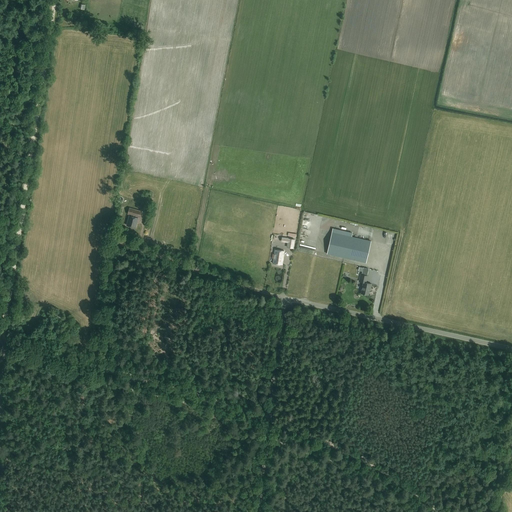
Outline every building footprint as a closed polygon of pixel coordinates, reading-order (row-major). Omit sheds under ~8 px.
[(140,217),(141,211),(129,208),(127,214),(131,215),(131,216),(129,216),(127,225),(135,228),(138,218),(135,217),(136,216),(140,217)] [(366,263),(371,241),(332,232),(327,254),(366,263)] [(282,240),(289,242),(288,247),(293,248),(295,239),(282,237),(282,240)] [(274,249),(272,263),(281,264),(284,251),(274,249)] [(370,289),(371,284),(366,283),(368,276),(361,274),(360,282),(363,282),(361,293),(368,295),(369,289),(370,289)]
